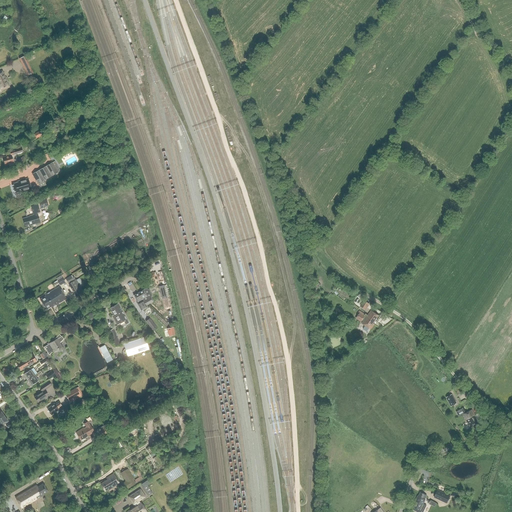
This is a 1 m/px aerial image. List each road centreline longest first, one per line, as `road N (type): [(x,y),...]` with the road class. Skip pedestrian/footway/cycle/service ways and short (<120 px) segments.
road 1 (track): [(381,303),(511,439)]
road 2 (unclassified): [(84,511),(0,376)]
road 3 (unclassified): [(400,511),(427,458),(511,425)]
road 4 (unclassified): [(35,335),(0,218)]
